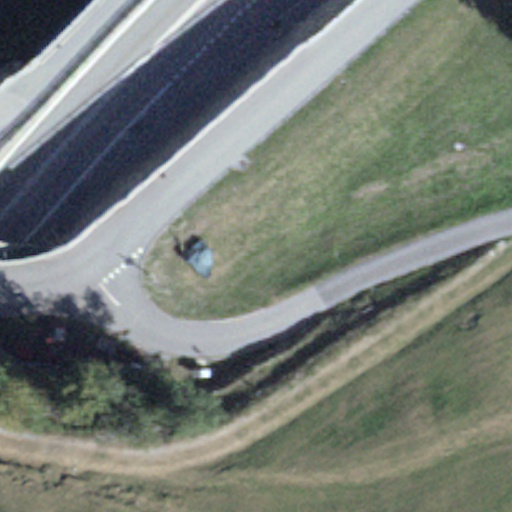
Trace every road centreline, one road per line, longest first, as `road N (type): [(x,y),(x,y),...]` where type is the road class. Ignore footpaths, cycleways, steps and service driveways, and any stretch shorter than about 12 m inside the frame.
road 1 (track): [(511,237),(406,320),(204,435),(121,455),(0,437)]
road 2 (residential): [(73,283),(116,323),(155,343),(200,350),(340,282),(511,226)]
road 3 (unclassified): [(73,283),(385,0)]
road 4 (secondary): [(204,0),(0,215)]
road 5 (unknown): [(298,511),(511,476)]
road 6 (unclassified): [(107,0),(0,103)]
